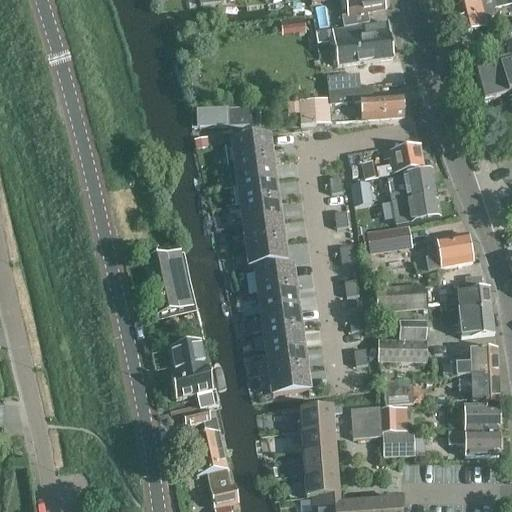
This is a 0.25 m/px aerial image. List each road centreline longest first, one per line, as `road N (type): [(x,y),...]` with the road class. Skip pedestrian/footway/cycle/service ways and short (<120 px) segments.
road 1 (tertiary): [(156,511),(105,244),(40,0)]
road 2 (residential): [(338,386),(306,149),(442,124)]
road 3 (residential): [(52,511),(0,252)]
road 4 (tertiary): [(511,324),(442,124)]
road 5 (tertiary): [(442,124),(416,0)]
